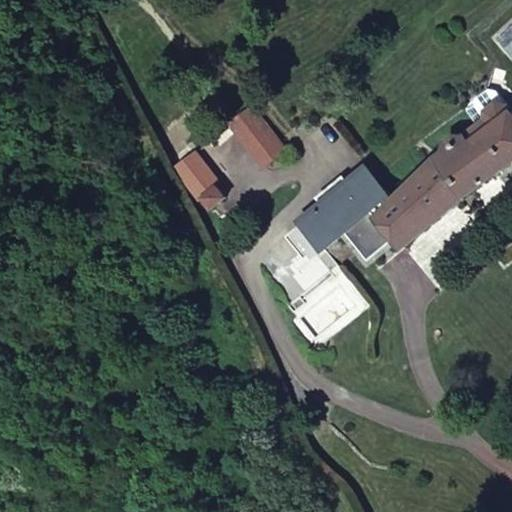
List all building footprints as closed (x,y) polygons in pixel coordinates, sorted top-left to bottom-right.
[(440,157),(398,202),(370,169),(352,184),(347,178),(321,200),(326,205),(310,218),(334,246),(350,233),(369,257),(394,236),(400,241),(407,249),(467,200),(511,167),(511,110),(499,93),(490,91),(475,102),(474,108),(468,112),(480,129),(467,138),(458,136),(449,143),(447,152),(440,157)] [(233,127),(267,169),(288,152),(254,110),(233,127)] [(215,208),(228,198),(194,156),(181,168),(215,208)] [(334,246),(310,218),(305,224),(328,251),(334,246)] [(394,236),(369,257),(374,263),(400,241),(394,236)]
